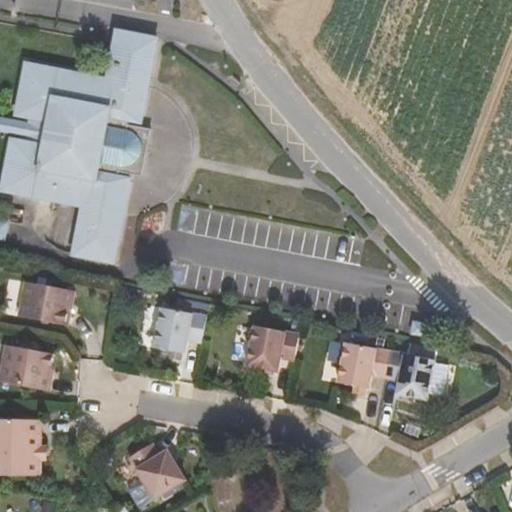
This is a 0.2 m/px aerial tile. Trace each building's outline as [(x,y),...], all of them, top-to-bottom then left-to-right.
[(129,160),(120,159),(122,139),(133,141),(150,51),(109,43),(98,93),(18,80),(9,133),(22,136),(21,139),(17,152),(15,159),(0,155),(0,210),(74,225),(68,276),(109,281),(123,199),(116,196),(116,189),(117,184),(127,177),(129,160)] [(0,148),(17,152),(21,139),(0,135),(0,148)] [(129,160),(144,163),(147,144),(133,141),(122,139),(120,159),(129,160)] [(139,192),(144,163),(129,160),(127,177),(117,184),(116,189),(139,192)] [(180,297),(178,307),(206,312),(208,303),(180,297)] [(58,311),(7,302),(1,336),(52,345),(58,311)] [(189,364),(194,336),(146,328),(139,368),(154,371),(166,374),(169,375),(171,362),(189,364)] [(436,346),(415,342),(413,354),(434,358),(436,346)] [(281,380),(285,354),(239,347),(231,386),(248,389),(259,391),(263,392),(265,379),(281,380)] [(371,398),(377,373),(332,365),(323,404),(341,408),(351,410),(355,411),(358,396),(371,398)] [(38,374),(0,366),(0,405),(32,412),(37,390),(35,389),(38,374)] [(421,381),(377,373),(371,398),(384,400),(382,415),(385,416),(396,418),(414,422),(421,381)] [(351,410),(341,408),(339,414),(350,416),(351,410)] [(0,496),(25,496),(25,480),(25,468),(26,440),(0,439),(0,496)] [(135,462),(112,476),(135,511),(152,511),(170,501),(151,470),(144,475),(135,462)]
